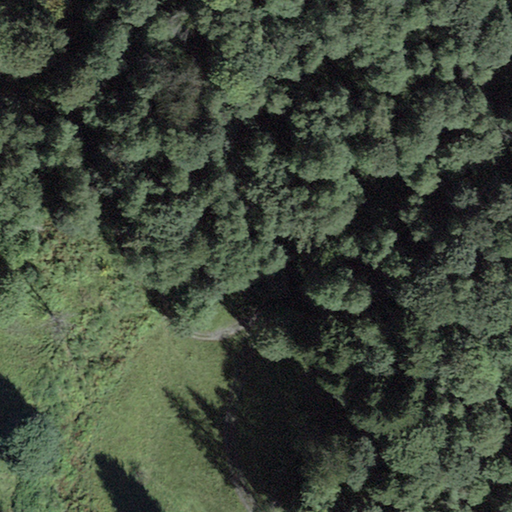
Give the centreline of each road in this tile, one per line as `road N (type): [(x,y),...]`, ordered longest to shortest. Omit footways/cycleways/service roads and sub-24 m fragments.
road 1 (track): [(511,393),(460,315),(423,306),(311,299),(276,308),(234,349),(185,346),(124,246),(83,133),(0,77)]
road 2 (track): [(252,511),(222,434),(234,349)]
